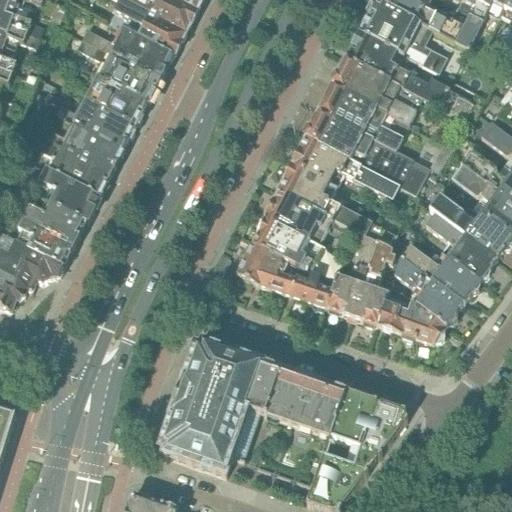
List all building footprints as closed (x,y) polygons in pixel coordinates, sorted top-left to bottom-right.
[(44,3),(35,0),(0,0),(0,5),(21,13),(24,5),(41,12),(44,3)] [(114,0),(122,4),(186,37),(198,14),(170,0),(114,0)] [(170,0),(198,14),(205,0),(170,0)] [(380,0),(377,7),(432,35),(455,46),(464,28),(451,22),(449,25),(425,13),(432,1),(430,0),(380,0)] [(430,0),(432,1),(432,0),(462,0),(460,4),(461,4),(456,13),(461,16),(469,20),(478,0),(430,0)] [(478,0),(469,20),(464,28),(455,46),(468,53),(487,17),(497,21),(499,23),(511,0),(478,0)] [(489,64),(505,72),(511,59),(511,0),(499,23),(511,28),(509,34),(504,36),(489,64)] [(122,4),(111,27),(125,34),(139,42),(174,60),(186,37),(122,4)] [(0,5),(0,27),(39,43),(43,34),(44,31),(27,24),(29,17),(21,13),(0,5)] [(56,7),(50,24),(59,28),(65,11),(56,7)] [(370,19),(361,38),(408,62),(421,69),(439,77),(447,62),(424,50),(432,35),(377,7),(372,8),(368,15),(370,19)] [(0,27),(0,52),(14,58),(18,47),(24,49),(35,53),(36,51),(49,56),(52,47),(39,43),(0,27)] [(58,31),(52,47),(49,56),(61,62),(73,38),(70,36),(58,31)] [(89,36),(85,44),(162,84),(174,60),(139,42),(125,34),(117,50),(89,36)] [(408,62),(403,59),(361,38),(360,39),(357,38),(352,48),(355,49),(348,64),(401,91),(470,127),(481,109),(486,102),(476,97),(472,105),(431,83),(428,89),(402,75),(408,62)] [(90,77),(148,107),(150,108),(162,84),(85,44),(79,54),(107,69),(105,72),(95,68),(90,77)] [(0,52),(0,74),(13,79),(16,70),(10,67),(14,58),(0,52)] [(395,103),(401,91),(348,64),(334,91),(409,130),(417,134),(419,129),(415,127),(414,129),(411,127),(417,114),(395,103)] [(148,107),(90,77),(82,73),(76,84),(93,93),(87,105),(138,132),(150,108),(148,107)] [(13,79),(0,74),(0,94),(3,87),(9,89),(13,79)] [(396,156),(409,130),(334,91),(333,92),(331,93),(330,95),(328,97),(327,99),(327,101),(326,103),(326,105),(320,117),(396,156)] [(475,97),(476,97),(486,102),(489,97),(478,91),(475,97)] [(511,91),(502,104),(511,111),(511,91)] [(36,97),(32,105),(42,110),(46,102),(36,97)] [(75,130),(124,155),(125,156),(138,132),(87,105),(80,119),(63,111),(58,121),(75,130)] [(511,111),(502,123),(511,130),(511,111)] [(430,174),(396,156),(320,117),(307,143),(400,191),(417,199),(430,174)] [(511,144),(491,129),(481,142),(507,161),(510,160),(511,161),(504,170),(511,176),(511,144)] [(125,156),(124,155),(75,130),(67,145),(51,137),(47,145),(113,179),(125,156)] [(393,205),(400,191),(307,143),(300,157),(296,158),(294,162),(295,166),(293,170),(338,193),(344,180),(393,205)] [(47,177),(100,205),(113,179),(47,145),(41,156),(57,164),(50,178),(47,177)] [(471,156),(461,169),(463,170),(511,207),(511,176),(504,170),(497,179),(496,178),(496,174),(471,156)] [(331,206),(338,193),(293,170),(292,172),(289,174),(287,178),(287,182),(280,197),(353,234),(362,240),(365,241),(378,247),(391,253),(398,240),(331,206)] [(480,202),(472,213),(511,242),(511,207),(463,170),(452,184),(477,203),(480,202)] [(50,193),(44,206),(88,228),(100,205),(47,177),(41,189),(50,193)] [(268,219),(266,223),(320,250),(331,228),(351,239),(353,234),(280,197),(274,207),(270,209),(267,215),(268,219)] [(433,209),(430,213),(435,217),(498,265),(505,255),(510,255),(511,252),(511,242),(472,213),(470,211),(464,218),(440,200),(433,209)] [(88,228),(44,206),(37,219),(32,216),(26,227),(75,252),(88,228)] [(435,217),(425,230),(449,248),(442,258),(481,287),(483,285),(484,285),(485,285),(485,284),(486,284),(487,284),(487,283),(488,283),(489,282),(489,281),(490,280),(490,279),(490,278),(490,277),(490,276),(498,265),(435,217)] [(259,237),(253,248),(268,256),(282,263),(290,267),(300,272),(311,278),(320,282),(321,278),(312,273),(315,268),(318,269),(326,253),(320,250),(266,223),(265,225),(261,226),(258,233),(259,237)] [(64,274),(75,252),(26,227),(15,248),(64,274)] [(332,294),(326,313),(329,314),(330,317),(337,320),(341,318),(352,322),(378,247),(365,241),(362,240),(356,257),(356,256),(352,267),(354,268),(351,278),(339,274),(337,281),(335,285),(332,294)] [(378,247),(352,322),(363,326),(365,329),(372,332),(375,330),(377,331),(390,293),(379,289),(386,269),(393,271),(396,261),(392,260),(393,255),(391,253),(378,247)] [(0,281),(28,296),(28,295),(31,297),(34,295),(38,286),(43,289),(48,286),(50,287),(56,284),(57,282),(61,281),(64,274),(15,248),(15,249),(14,249),(8,260),(0,256),(0,281)] [(251,288),(252,287),(268,256),(253,248),(253,249),(248,250),(243,258),(246,263),(237,279),(245,283),(244,285),(251,288)] [(410,249),(402,261),(465,309),(473,298),(475,298),(476,298),(478,296),(479,296),(479,295),(480,294),(480,293),(480,292),(480,290),(480,289),(481,287),(442,258),(434,268),(410,249)] [(268,256),(252,287),(260,291),(290,300),(295,283),(283,279),(290,267),(268,256)] [(220,267),(227,271),(231,263),(224,260),(220,267)] [(457,319),(465,309),(402,261),(401,261),(395,279),(411,292),(405,299),(411,304),(448,331),(449,330),(454,329),(458,324),(457,319)] [(295,283),(290,300),(307,306),(311,307),(313,312),(322,315),(326,313),(332,294),(335,285),(321,278),(320,282),(311,278),(309,284),(296,279),(295,283)] [(0,314),(12,318),(17,306),(20,307),(26,301),(28,296),(0,281),(0,314)] [(377,331),(402,339),(410,317),(408,316),(411,304),(405,299),(392,289),(390,293),(377,331)] [(408,316),(410,317),(402,339),(402,342),(413,347),(414,343),(434,350),(435,348),(441,347),(445,342),(445,336),(448,331),(411,304),(408,316)] [(196,350),(185,380),(160,452),(166,454),(164,459),(227,481),(234,462),(245,466),(246,465),(245,465),(261,419),(330,443),(307,510),(314,511),(342,511),(408,425),(405,416),(203,346),(201,352),(196,350)] [(0,471),(16,420),(13,419),(0,415),(0,471)] [(169,511),(137,501),(130,505),(128,511),(169,511)]
